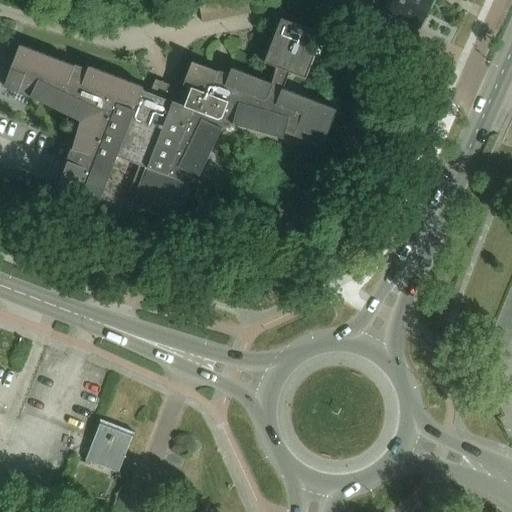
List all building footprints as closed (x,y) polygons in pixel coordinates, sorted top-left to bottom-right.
[(246,0),(226,0),(199,5),(202,21),(249,12),(246,0)] [(419,27),(426,14),(397,0),(374,0),(365,20),(385,30),(392,15),(400,19),(405,20),(419,27)] [(397,0),(426,14),(432,0),(397,0)] [(30,96),(81,121),(71,153),(57,189),(99,205),(117,156),(140,165),(130,192),(137,195),(133,205),(175,221),(193,173),(199,176),(223,128),(233,123),(284,138),(286,131),(323,145),(337,109),(283,89),(290,72),(306,78),(323,34),(282,18),(265,62),(277,67),(272,83),(226,66),(219,69),(218,71),(192,62),(183,85),(186,86),(179,103),(165,98),(170,85),(161,81),(156,79),(151,92),(143,89),(144,87),(89,66),(87,70),(20,44),(4,86),(30,96)] [(85,461),(118,475),(135,433),(101,420),(85,461)]
